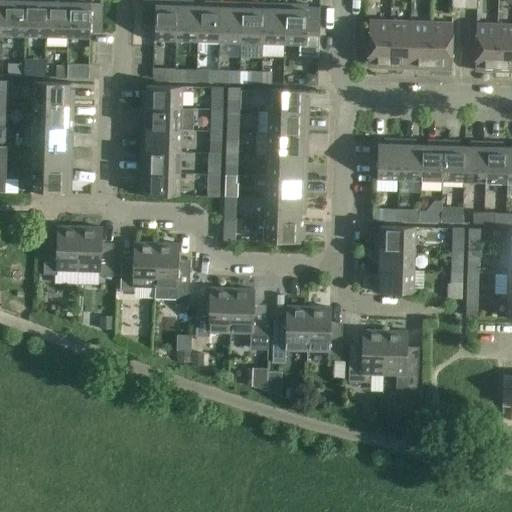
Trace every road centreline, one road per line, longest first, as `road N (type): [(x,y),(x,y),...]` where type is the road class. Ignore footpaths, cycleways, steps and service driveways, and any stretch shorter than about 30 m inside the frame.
road 1 (unclassified): [(511,470),(292,420),(0,320)]
road 2 (residential): [(339,271),(220,267),(200,215),(105,213)]
road 3 (residential): [(105,213),(108,84),(122,68),(123,0)]
road 4 (residential): [(339,271),(351,94)]
road 5 (residential): [(351,94),(511,100)]
